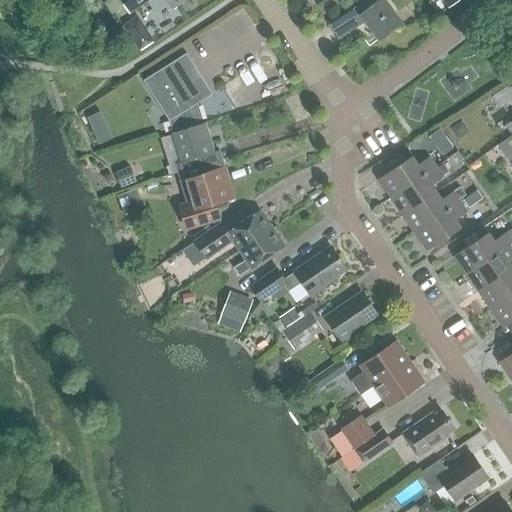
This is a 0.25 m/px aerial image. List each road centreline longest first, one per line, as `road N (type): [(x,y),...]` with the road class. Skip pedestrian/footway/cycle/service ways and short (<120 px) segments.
road 1 (residential): [(511,451),(355,225),(338,145),(343,118)]
road 2 (residential): [(343,118),(498,0)]
road 3 (residential): [(343,118),(257,0)]
